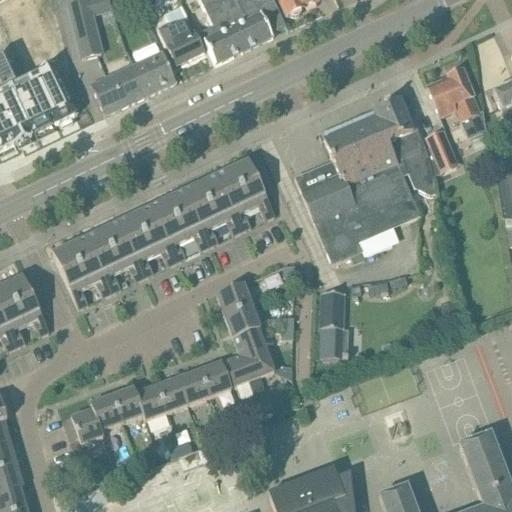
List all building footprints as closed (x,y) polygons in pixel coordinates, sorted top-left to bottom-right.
[(107,0),(101,0),(67,8),(68,9),(81,64),(103,58),(94,22),(111,18),(107,0)] [(198,0),(213,30),(199,37),(215,69),(244,55),(268,44),(288,34),(271,0),(198,0)] [(276,0),(278,3),(286,21),(292,18),(294,21),(298,21),(301,20),(303,17),(303,13),(304,13),(304,12),(317,6),(314,0),(276,0)] [(158,33),(160,39),(166,50),(175,70),(205,56),(189,24),(188,24),(182,10),(165,17),(170,27),(158,33)] [(476,58),(497,53),(494,41),(474,46),(476,58)] [(162,57),(133,70),(136,76),(136,75),(148,100),(176,87),(168,69),(162,57)] [(511,60),(511,61),(511,86),(492,96),(502,116),(503,115),(508,127),(511,125),(511,60)] [(0,155),(13,149),(13,150),(32,141),(55,129),(55,130),(74,121),(74,120),(77,119),(53,70),(35,79),(36,81),(32,83),(35,88),(18,95),(10,79),(2,62),(0,63),(0,90),(5,102),(0,104),(0,155)] [(136,76),(133,70),(90,89),(104,120),(148,100),(136,75),(136,76)] [(473,103),(474,102),(462,75),(447,81),(447,83),(427,92),(439,122),(455,115),(467,144),(486,136),(483,116),(479,117),(473,103)] [(399,104),(373,115),(377,124),(376,124),(402,181),(409,178),(415,192),(429,199),(437,198),(433,182),(428,158),(426,154),(410,118),(405,120),(399,104)] [(332,167),(294,183),(301,198),(332,270),(351,262),(354,269),(366,264),(365,261),(399,247),(393,232),(420,221),(408,193),(402,181),(376,124),(377,124),(373,115),(320,138),(324,147),(332,167)] [(430,152),(426,154),(428,158),(433,182),(440,179),(435,167),(453,160),(442,135),(426,142),(430,152)] [(248,166),(215,181),(241,236),(250,232),(241,211),(255,205),(265,225),(274,221),(248,166)] [(511,177),(494,181),(502,224),(503,224),(511,224),(511,177)] [(215,181),(182,197),(209,252),(218,247),(208,227),(222,220),(232,241),(241,236),(215,181)] [(182,197),(150,212),(176,267),(186,263),(176,243),(190,236),(200,256),(209,252),(182,197)] [(150,212),(117,228),(144,283),(153,278),(143,258),(158,251),(167,272),(176,267),(150,212)] [(511,224),(503,224),(505,234),(511,234),(511,224)] [(117,228),(85,243),(111,298),(121,294),(111,273),(125,267),(135,287),(144,283),(117,228)] [(85,243),(52,259),(78,314),(88,309),(78,289),(92,282),(102,303),(111,298),(85,243)] [(283,271),(283,282),(294,282),(294,271),(283,271)] [(390,285),(392,293),(408,289),(405,280),(390,285)] [(23,282),(0,292),(0,319),(16,353),(25,348),(15,328),(29,321),(39,341),(49,337),(23,282)] [(389,294),(388,286),(368,289),(369,297),(389,294)] [(216,299),(224,321),(252,311),(262,307),(261,302),(250,307),(243,289),(216,299)] [(322,334),(321,364),(340,364),(340,360),(348,360),(348,335),(342,335),(344,300),(344,299),(322,298),(322,300),(323,300),(322,334)] [(439,309),(443,326),(461,322),(457,305),(439,309)] [(232,343),(233,343),(258,333),(260,332),(252,311),(224,321),(232,343)] [(0,319),(0,343),(7,357),(16,353),(0,319)] [(281,333),(293,333),(293,322),(282,322),(281,333)] [(258,333),(233,343),(240,361),(274,377),(271,368),(258,333)] [(293,333),(281,333),(281,344),(292,344),(293,333)] [(240,361),(222,368),(231,393),(250,386),(262,382),(274,377),(240,361)] [(231,393),(222,368),(221,367),(200,375),(210,403),(231,396),(230,394),(231,393)] [(200,375),(179,383),(189,411),(210,403),(200,375)] [(189,411),(179,383),(157,390),(168,419),(189,411)] [(157,390),(136,398),(144,420),(143,420),(146,427),(168,419),(157,390)] [(134,393),(112,401),(122,428),(143,420),(144,420),(136,398),(134,393)] [(90,409),(92,415),(102,442),(103,441),(101,436),(122,428),(112,401),(90,409)] [(280,405),(284,416),(295,412),(291,402),(280,405)] [(102,442),(92,415),(71,423),(73,430),(65,432),(71,447),(78,444),(81,450),(99,443),(102,442)] [(224,438),(245,431),(242,420),(219,427),(224,438)] [(126,427),(132,444),(145,439),(139,423),(126,427)] [(0,427),(0,451),(10,448),(4,426),(0,427)] [(224,438),(219,427),(209,431),(213,442),(224,438)] [(178,448),(174,437),(161,441),(166,453),(168,452),(173,450),(178,448)] [(511,511),(511,493),(491,438),(459,450),(482,511),(414,511),(407,491),(379,502),(382,511),(354,511),(350,478),(337,483),(334,473),(268,498),(273,511),(511,511)] [(205,453),(200,440),(178,448),(183,460),(193,456),(194,457),(205,453)] [(0,451),(0,474),(16,470),(10,448),(0,451)] [(172,464),(183,460),(178,448),(173,450),(168,452),(172,462),(171,462),(172,464)] [(194,457),(178,463),(183,476),(218,463),(213,450),(205,453),(194,457)] [(145,455),(134,459),(138,470),(149,466),(145,455)] [(128,474),(138,470),(134,459),(124,463),(128,474)] [(0,498),(20,493),(23,492),(16,470),(0,474),(0,498)] [(0,511),(25,511),(20,493),(0,498),(0,511)]
